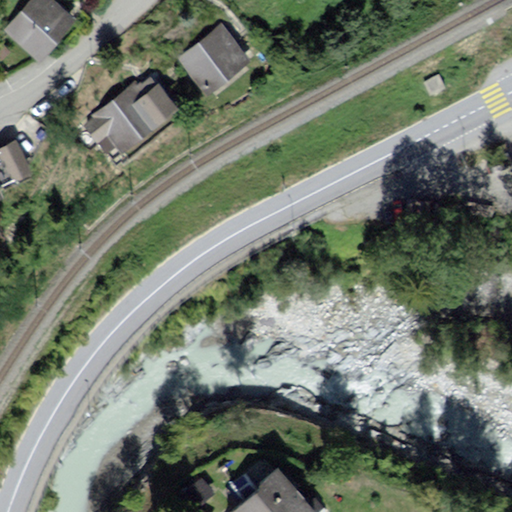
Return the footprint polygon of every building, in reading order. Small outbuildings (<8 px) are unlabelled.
[(71,17),(51,0),(22,0),(0,25),(0,29),(34,60),(71,17)] [(248,55),(219,20),(176,56),(205,91),(248,55)] [(176,112),(142,71),(84,118),(117,159),(176,112)] [(16,140),(0,147),(0,166),(6,180),(30,169),(16,140)] [(264,479),(229,509),(232,511),(310,511),(316,507),(277,463),(261,476),(264,479)] [(211,490),(201,477),(184,490),(194,503),(211,490)]
